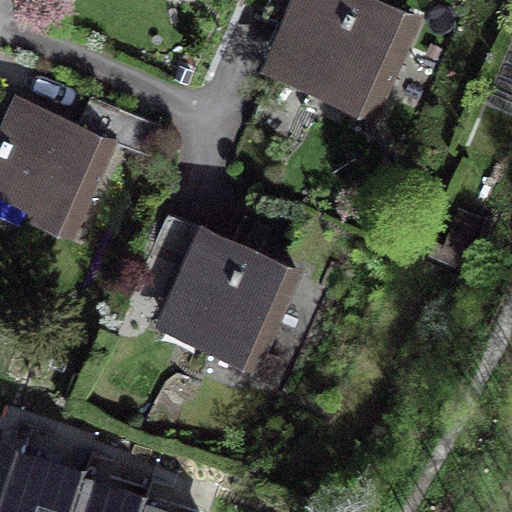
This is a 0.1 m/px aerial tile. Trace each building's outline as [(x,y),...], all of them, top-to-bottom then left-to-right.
[(315,75),(375,101),(413,14),(381,0),(268,0),(262,13),(292,26),(286,40),(324,57),(315,75)] [(115,139),(148,154),(161,125),(101,98),(87,128),(20,98),(0,142),(0,152),(5,155),(0,165),(0,187),(77,222),(115,139)] [(201,336),(257,360),(297,270),(168,213),(128,303),(165,320),(173,302),(209,317),(201,336)] [(73,511),(84,480),(86,473),(21,452),(0,511),(73,511)] [(142,511),(144,506),(146,500),(84,480),(73,511),(142,511)]
